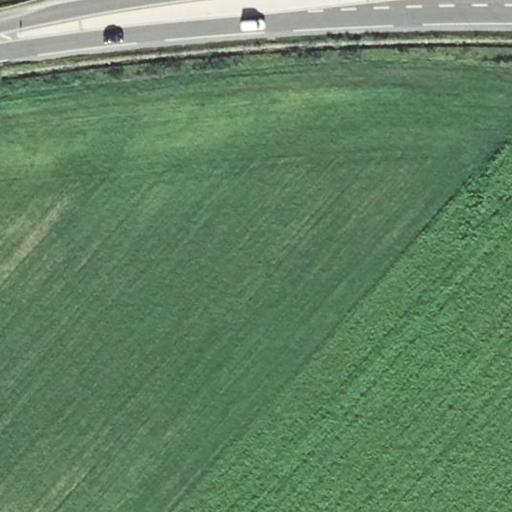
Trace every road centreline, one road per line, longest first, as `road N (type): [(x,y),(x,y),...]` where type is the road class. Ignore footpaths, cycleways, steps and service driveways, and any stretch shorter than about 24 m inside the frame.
road 1 (secondary): [(0,47),(254,26),(511,17)]
road 2 (secondary): [(128,0),(0,29)]
